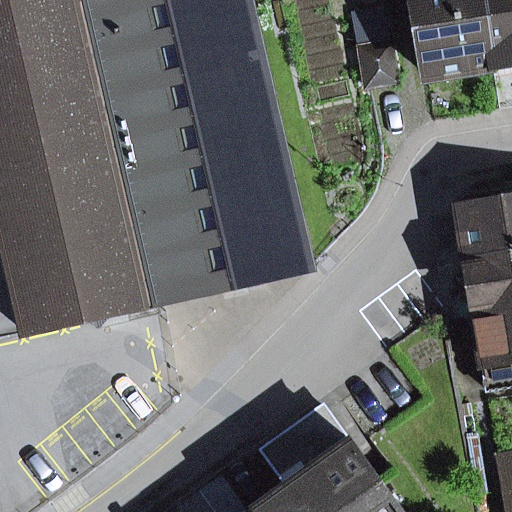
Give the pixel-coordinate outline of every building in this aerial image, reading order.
[(0,0),(0,224),(25,335),(160,304),(89,0),(0,0)] [(89,0),(160,304),(235,287),(310,270),(248,0),(89,0)] [(414,0),(427,78),(495,67),(483,0),(414,0)] [(511,0),(483,0),(495,67),(511,63),(511,0)] [(368,88),(397,83),(390,45),(361,50),(368,88)] [(511,198),(457,208),(465,258),(511,249),(511,198)] [(511,249),(465,258),(475,317),(511,310),(511,249)] [(511,310),(475,317),(487,391),(511,386),(511,310)] [(260,451),(265,458),(330,412),(325,405),(260,451)] [(402,511),(330,412),(265,458),(288,489),(256,511),(402,511)] [(511,511),(511,456),(498,458),(507,511),(511,511)] [(246,511),(224,481),(181,511),(246,511)]
